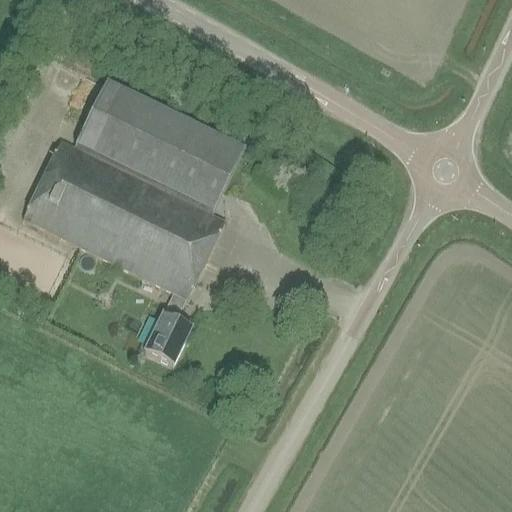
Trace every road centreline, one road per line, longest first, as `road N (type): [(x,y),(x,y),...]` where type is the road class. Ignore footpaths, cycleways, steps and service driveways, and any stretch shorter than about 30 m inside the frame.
road 1 (unclassified): [(253,511),(447,171)]
road 2 (tertiary): [(447,171),(149,0)]
road 3 (unclassified): [(447,171),(511,33)]
